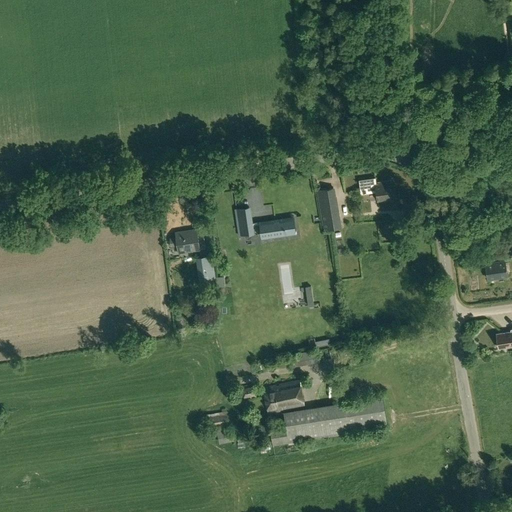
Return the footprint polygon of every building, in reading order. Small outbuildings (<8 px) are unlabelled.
[(376,178),(360,180),(362,194),(377,191),(379,201),(396,198),(393,181),(392,180),(378,182),(379,183),(377,184),(376,178)] [(249,207),(236,209),(240,236),(253,234),(252,226),(260,225),(261,229),(266,228),(267,233),(284,231),(284,233),(296,232),(296,231),(294,216),(251,222),(249,207)] [(340,227),(338,210),(320,213),(323,230),(340,227)] [(178,245),(180,253),(201,250),(201,249),(206,248),(204,234),(199,235),(198,230),(177,233),(177,238),(171,239),(172,246),(178,245)] [(506,259),(487,263),(490,279),(509,276),(507,264),(510,263),(510,259),(506,259)] [(213,263),(199,265),(201,280),(215,278),(213,263)] [(306,296),(299,296),(296,268),(286,269),(290,309),(308,307),(306,296)] [(314,305),(311,285),(306,286),(309,306),(314,305)] [(501,347),(511,345),(511,328),(510,329),(511,331),(499,333),(501,347)] [(304,364),(320,361),(317,350),(291,356),(293,367),(304,364)] [(306,406),(301,381),(265,388),(270,413),(306,406)] [(243,389),(245,398),(255,396),(253,387),(243,389)] [(284,412),(286,423),(289,442),(388,426),(383,396),(284,412)] [(207,414),(210,429),(229,426),(227,414),(226,411),(207,414)] [(274,453),(270,458),(276,465),(281,460),(274,453)]
